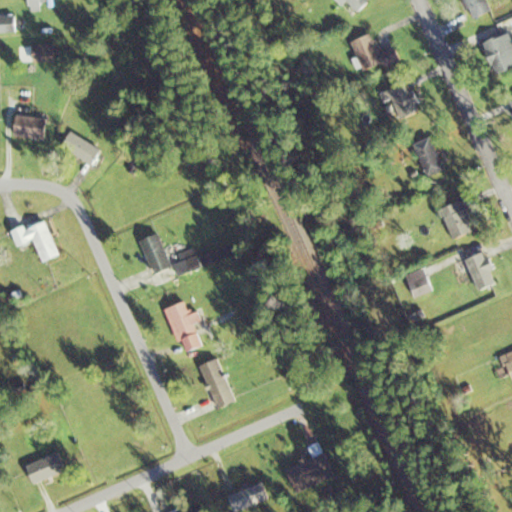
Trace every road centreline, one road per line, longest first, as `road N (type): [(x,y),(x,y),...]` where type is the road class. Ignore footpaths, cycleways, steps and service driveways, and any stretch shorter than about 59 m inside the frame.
road 1 (residential): [(188,453),(76,198),(52,187),(0,183)]
road 2 (residential): [(55,511),(301,403)]
road 3 (residential): [(421,0),(511,203)]
